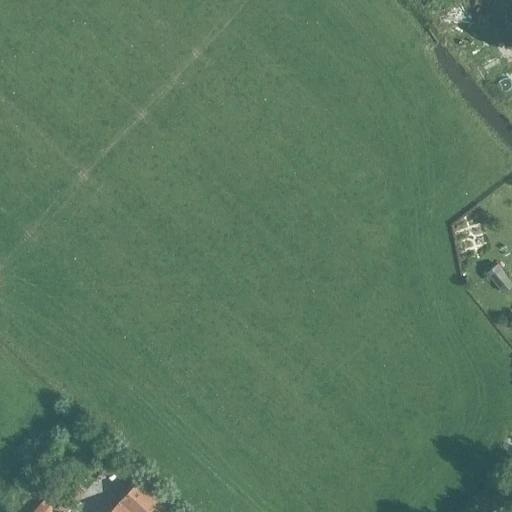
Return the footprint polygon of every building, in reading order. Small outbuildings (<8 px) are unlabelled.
[(502,291),(511,283),(511,282),(497,263),(487,271),(502,291)] [(44,478),(74,505),(84,493),(62,474),(65,471),(55,463),(44,478)] [(119,500),(132,511),(148,511),(149,511),(160,511),(165,507),(136,481),(119,500)] [(27,511),(43,511),(49,506),(56,511),(60,511),(67,505),(49,489),(27,511)] [(132,511),(119,500),(108,511),(132,511)]
